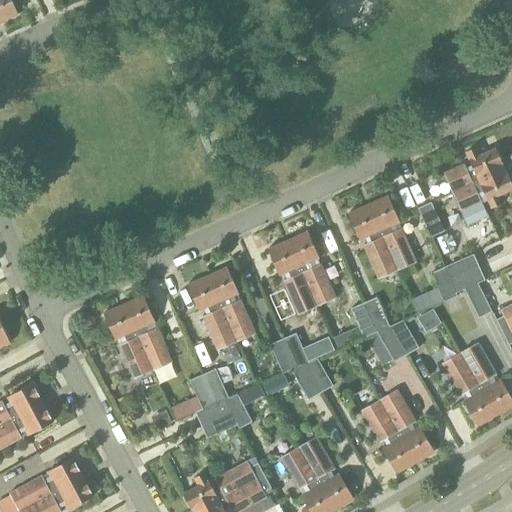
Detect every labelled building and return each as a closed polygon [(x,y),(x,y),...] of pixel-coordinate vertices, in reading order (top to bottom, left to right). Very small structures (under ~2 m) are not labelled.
[(0,0),(0,22),(18,15),(10,0),(0,0)] [(464,165),(443,174),(452,193),(503,170),(501,165),(502,165),(495,149),(479,156),(476,148),(465,153),(471,166),(466,169),(464,165)] [(503,170),(452,193),(460,213),(481,203),(479,199),(485,196),(491,209),(501,204),(498,196),(511,189),(511,186),(506,174),(505,174),(503,170)] [(397,272),(416,263),(400,229),(396,231),(394,225),(399,223),(387,197),(367,205),(397,272)] [(417,209),(431,238),(444,232),(431,203),(417,209)] [(367,205),(348,214),(359,240),(365,238),(367,244),(363,245),(379,280),(397,272),(367,205)] [(313,261),(318,258),(307,232),(287,241),(316,308),(336,299),(320,264),(316,266),(313,261)] [(286,279),(282,281),(298,316),(316,308),(287,241),(267,250),(279,276),(284,274),(286,279)] [(479,268),(473,255),(444,268),(450,280),(479,268)] [(226,268),(207,277),(236,343),(256,335),(240,300),(235,302),(233,296),(238,294),(226,268)] [(444,268),(431,274),(443,303),(457,297),(456,294),(450,280),(444,268)] [(456,294),(464,290),(477,284),(485,281),(479,268),(450,280),(456,294)] [(207,277),(187,285),(199,312),(204,309),(206,315),(202,317),(217,352),(236,343),(207,277)] [(464,290),(479,319),(492,312),(477,284),(464,290)] [(143,296),(123,305),(152,372),(171,363),(156,328),(152,330),(149,325),(154,322),(143,296)] [(389,327),(376,298),(363,304),(376,333),(389,327)] [(363,338),(376,333),(363,304),(350,309),(363,338)] [(502,333),(511,327),(511,304),(500,311),(503,317),(496,320),(502,333)] [(122,343),(118,345),(133,380),(152,372),(123,305),(103,314),(115,340),(120,338),(122,343)] [(402,321),(389,327),(406,356),(418,349),(402,321)] [(0,328),(0,347),(9,344),(2,327),(0,328)] [(376,333),(394,363),(406,356),(389,327),(376,333)] [(511,327),(502,333),(508,346),(511,343),(511,327)] [(304,365),(308,363),(295,334),(282,339),(295,369),(304,365)] [(282,339),(269,345),(282,374),(291,371),(295,369),(282,339)] [(492,378),(496,375),(477,343),(459,353),(495,416),(511,406),(511,400),(500,380),(495,383),(492,378)] [(467,399),(463,402),(477,427),(495,416),(459,353),(441,364),(460,396),(464,394),(467,399)] [(333,386),(317,359),(308,363),(304,365),(320,394),(333,386)] [(304,365),(295,369),(291,371),(308,401),(320,394),(304,365)] [(215,404),(223,400),(228,398),(215,369),(202,375),(215,404)] [(189,381),(202,410),(215,404),(202,375),(189,381)] [(0,402),(0,426),(42,403),(32,385),(7,398),(10,403),(4,406),(2,402),(0,402)] [(415,463),(434,452),(419,427),(414,430),(411,425),(415,423),(396,390),(378,400),(415,463)] [(236,425),(239,429),(252,423),(237,395),(228,398),(223,400),(230,413),(236,425)] [(223,400),(215,404),(202,410),(195,413),(200,426),(230,413),(223,400)] [(360,411),(379,444),(384,441),(387,446),(382,449),(396,474),(415,463),(378,400),(360,411)] [(27,436),(53,423),(42,403),(0,426),(0,449),(22,438),(19,434),(25,431),(27,436)] [(236,425),(230,413),(200,426),(206,439),(236,425)] [(334,510),(353,499),(338,475),(333,477),(330,472),(334,470),(315,437),(297,448),(334,510)] [(306,493),(301,496),(310,511),(330,511),(334,510),(297,448),(279,458),(299,491),(303,488),(306,493)] [(44,480),(42,476),(8,494),(18,511),(82,478),(72,459),(47,472),(50,477),(44,480)] [(192,511),(197,511),(264,476),(257,463),(250,467),(247,461),(214,479),(216,483),(210,486),(204,474),(194,479),(197,487),(182,495),(190,510),(191,509),(192,511)] [(271,489),(264,476),(197,511),(230,511),(231,511),(240,511),(267,498),(264,492),(271,489)] [(18,511),(61,511),(59,509),(65,506),(67,511),(93,497),(82,478),(18,511)]
